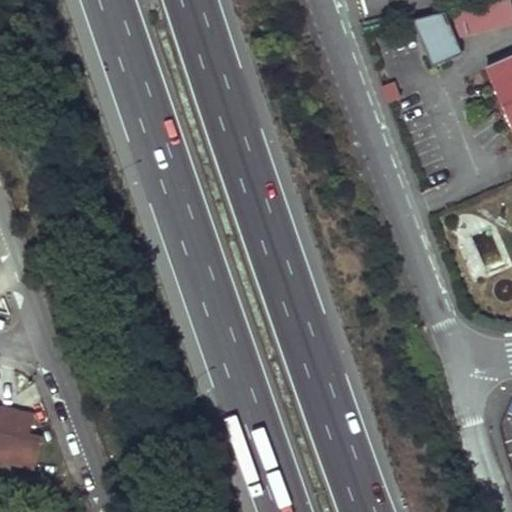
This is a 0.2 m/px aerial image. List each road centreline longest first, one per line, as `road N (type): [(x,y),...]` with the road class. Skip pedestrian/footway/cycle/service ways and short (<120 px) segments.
road 1 (motorway): [(104,0),(284,511)]
road 2 (motorway): [(366,511),(188,0)]
road 3 (residential): [(472,354),(441,323),(321,0)]
road 4 (residential): [(112,511),(48,339)]
road 5 (residential): [(501,511),(466,398),(472,354)]
road 6 (residential): [(48,339),(0,212)]
